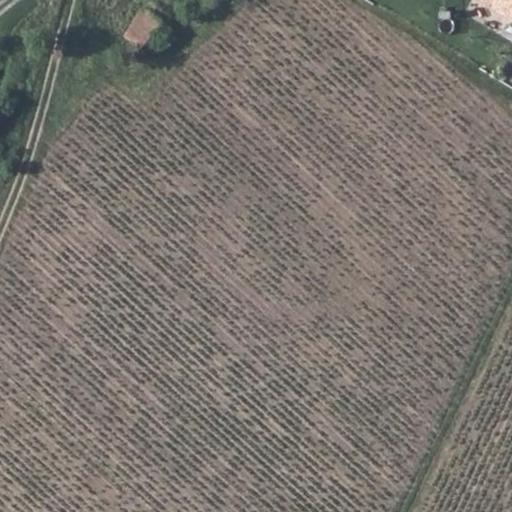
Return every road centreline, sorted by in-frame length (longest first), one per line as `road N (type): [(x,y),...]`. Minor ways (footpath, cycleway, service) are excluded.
road 1 (track): [(400,511),(511,278)]
road 2 (track): [(70,0),(33,142),(0,229)]
